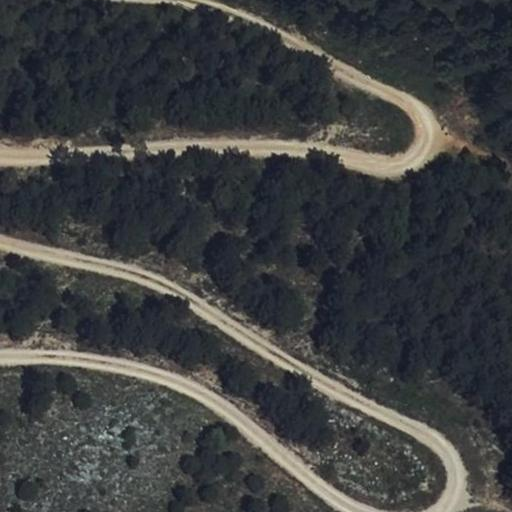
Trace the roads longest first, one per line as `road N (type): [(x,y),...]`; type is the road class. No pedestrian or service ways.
road 1 (track): [(439,511),(456,483),(431,440),(153,280),(0,239)]
road 2 (track): [(0,155),(225,147),(403,165),(430,137)]
road 3 (track): [(0,358),(52,355),(159,374),(198,391),(369,511)]
road 4 (track): [(430,137),(415,106),(246,15),(198,0)]
